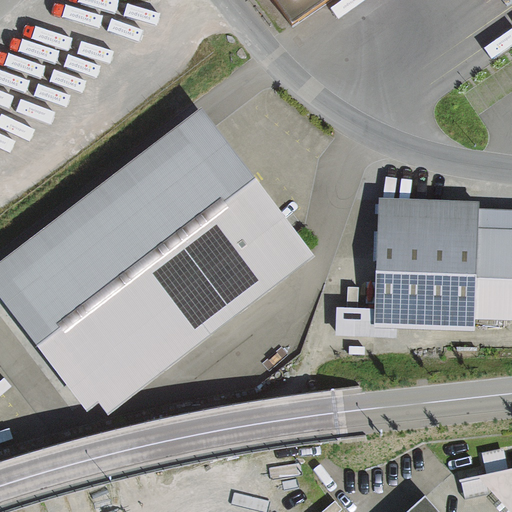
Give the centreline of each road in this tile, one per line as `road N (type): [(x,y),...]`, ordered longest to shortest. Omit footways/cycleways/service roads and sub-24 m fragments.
road 1 (tertiary): [(511,392),(210,430),(0,485)]
road 2 (unclassified): [(511,170),(360,134),(302,92),(231,0)]
